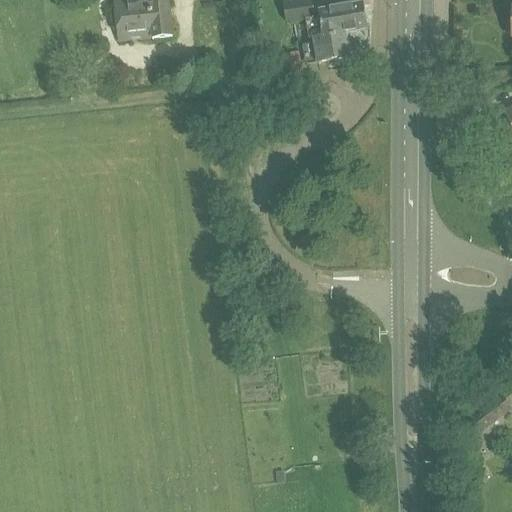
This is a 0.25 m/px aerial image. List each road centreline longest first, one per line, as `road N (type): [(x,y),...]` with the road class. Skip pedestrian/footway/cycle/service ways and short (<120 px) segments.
road 1 (residential): [(382,0),(381,59),(362,107),(277,164),(261,226),(289,270),(411,294)]
road 2 (primary): [(410,239),(407,0)]
road 3 (residential): [(511,218),(451,128),(445,0)]
road 4 (primary): [(418,511),(411,294)]
